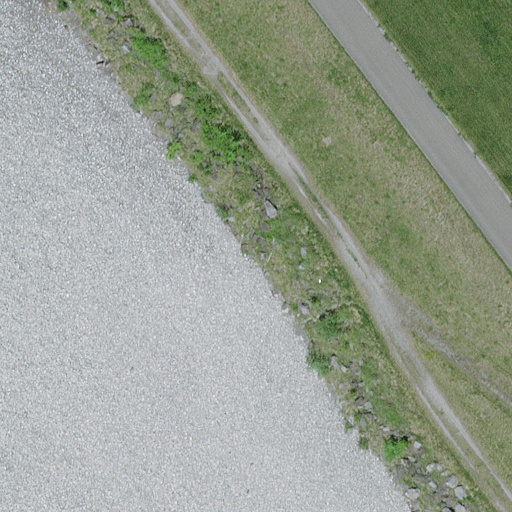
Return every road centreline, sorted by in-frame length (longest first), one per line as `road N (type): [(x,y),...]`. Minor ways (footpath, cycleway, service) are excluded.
road 1 (track): [(511,410),(392,316),(154,0)]
road 2 (track): [(392,316),(511,511)]
